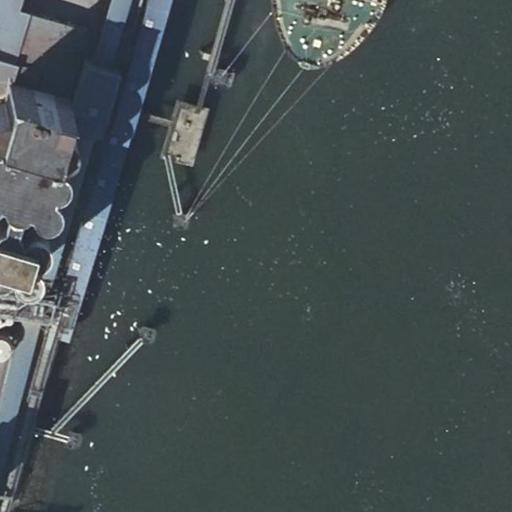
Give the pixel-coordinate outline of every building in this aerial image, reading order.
[(0,0),(0,31),(17,37),(28,0),(0,0)] [(89,7),(64,0),(28,0),(17,37),(10,58),(13,59),(70,75),(89,7)] [(0,31),(0,55),(10,58),(17,37),(0,31)] [(0,55),(0,93),(5,93),(13,59),(10,58),(0,55)] [(65,92),(70,75),(13,59),(5,93),(0,93),(0,254),(2,253),(5,256),(6,260),(10,263),(15,264),(18,265),(20,265),(24,264),(27,261),(29,259),(31,254),(30,248),(29,244),(27,240),(29,234),(33,235),(36,233),(39,229),(41,225),(41,220),(41,216),(39,213),(36,210),(40,195),(46,193),(52,185),(52,181),(52,177),(50,173),(47,170),(48,166),(52,165),(56,163),(58,159),(60,155),(60,150),(59,146),(57,143),(55,141),(57,134),(61,134),(65,132),(68,125),(68,121),(67,116),(66,113),(63,109),(68,94),(65,92)] [(0,292),(12,296),(20,265),(18,265),(15,264),(10,263),(6,260),(5,256),(2,253),(0,254),(0,292)]
